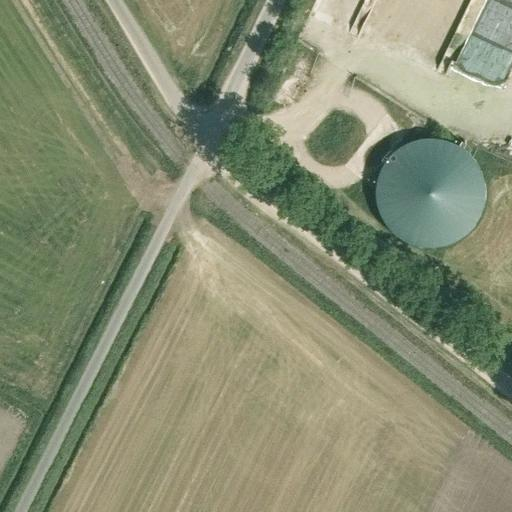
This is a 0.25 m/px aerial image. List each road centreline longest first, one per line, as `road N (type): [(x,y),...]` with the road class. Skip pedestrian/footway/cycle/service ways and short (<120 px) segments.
road 1 (unclassified): [(212,139),(24,511)]
road 2 (unclassified): [(511,392),(263,192),(212,139)]
road 3 (unclassified): [(212,139),(115,0)]
road 4 (unclassified): [(280,0),(212,139)]
